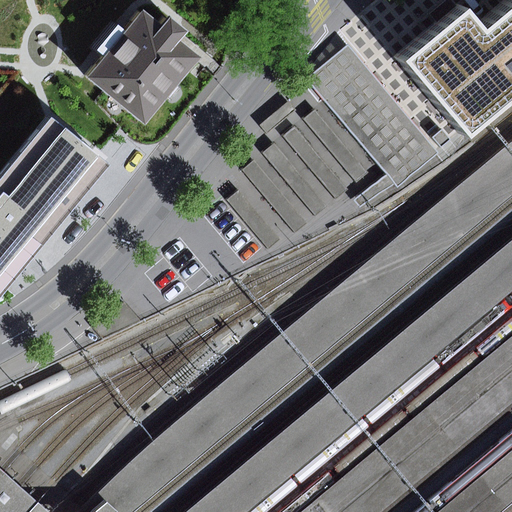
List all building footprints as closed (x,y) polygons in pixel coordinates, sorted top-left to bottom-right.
[(393,58),(456,133),(511,86),(511,0),(500,0),(471,24),(456,6),(447,14),(393,58)] [(138,10),(84,74),(138,118),(191,54),(171,38),(179,28),(163,15),(155,24),(138,10)] [(357,37),(314,72),(395,171),(401,179),(445,143),(357,37)] [(290,100),(265,115),(276,134),(301,119),(290,100)] [(69,105),(8,177),(57,217),(117,145),(69,105)] [(446,115),(434,125),(444,137),(456,127),(446,115)] [(124,469),(99,493),(81,511),(121,511),(511,186),(511,142),(500,152),(256,356),(222,384),(182,418),(147,449),(124,469)] [(390,182),(383,174),(362,191),(365,196),(368,199),(390,182)] [(0,285),(57,217),(8,177),(0,186),(0,285)] [(511,243),(287,431),(189,511),(232,511),(511,280),(511,243)] [(511,331),(293,511),(365,511),(511,389),(511,331)] [(511,444),(430,511),(486,511),(511,491),(511,444)] [(0,471),(0,511),(44,511),(35,503),(17,487),(0,471)]
